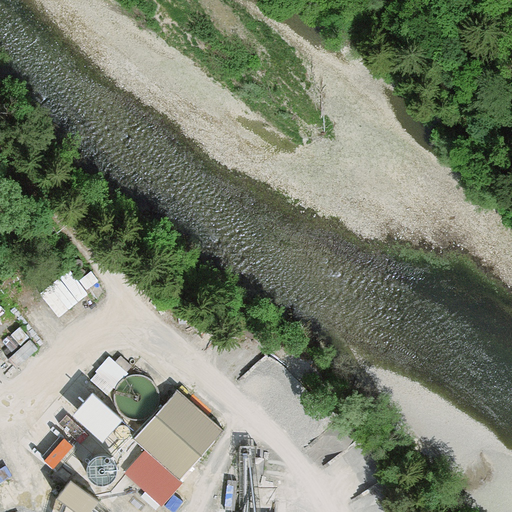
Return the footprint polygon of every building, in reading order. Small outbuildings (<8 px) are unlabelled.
[(270,348),(237,379),(290,434),(322,403),(270,348)] [(128,374),(108,357),(95,372),(97,373),(91,380),(107,394),(113,388),(114,389),(117,384),(120,380),(124,376),(128,374)] [(219,433),(173,391),(128,441),(174,483),(219,433)] [(122,421),(92,394),(72,417),(102,444),(122,421)] [(54,464),(77,443),(67,433),(45,453),(54,464)] [(86,511),(88,511),(101,495),(72,473),(59,490),(86,511)]
